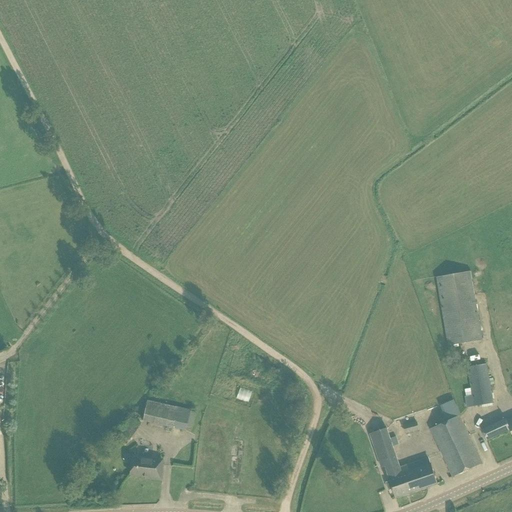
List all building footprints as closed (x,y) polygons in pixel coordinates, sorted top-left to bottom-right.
[(464,344),(482,341),(470,271),(435,277),(447,346),(453,345),(464,344)] [(486,364),(468,367),(472,395),(464,397),(465,407),(493,402),(486,364)] [(185,431),(189,411),(146,401),(142,421),(185,431)] [(130,417),(131,417),(119,434),(129,441),(140,424),(136,421),(139,417),(133,412),(130,417)] [(430,427),(448,468),(452,477),(482,464),(459,414),(430,427)] [(504,419),(482,429),(487,441),(510,430),(511,434),(511,417),(505,421),(504,419)] [(406,435),(419,431),(417,421),(403,425),(406,435)] [(386,429),(369,435),(381,469),(385,468),(390,482),(386,483),(388,490),(392,489),(396,498),(438,484),(430,463),(401,473),(386,429)] [(162,460),(131,457),(129,475),(150,477),(149,479),(160,480),(162,460)]
